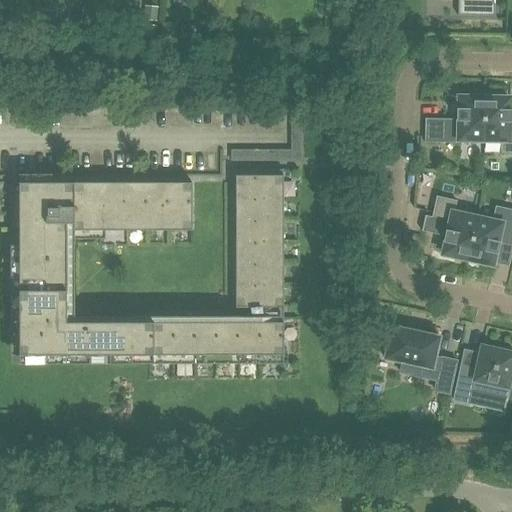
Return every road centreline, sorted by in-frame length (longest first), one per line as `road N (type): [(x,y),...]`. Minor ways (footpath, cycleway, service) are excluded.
road 1 (residential): [(503,499),(439,487),(133,503),(0,498)]
road 2 (residential): [(511,306),(410,282),(393,258),(411,73),(437,60),(511,62)]
